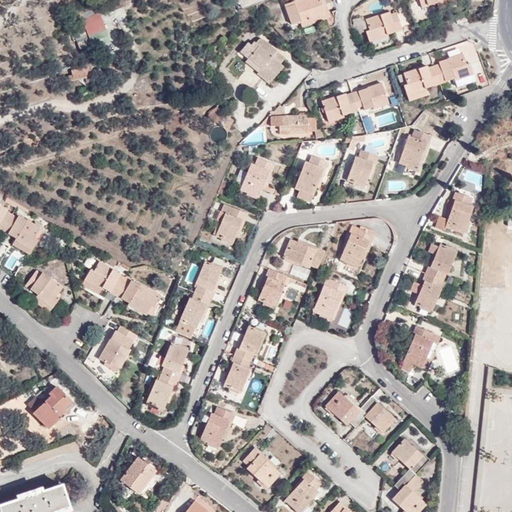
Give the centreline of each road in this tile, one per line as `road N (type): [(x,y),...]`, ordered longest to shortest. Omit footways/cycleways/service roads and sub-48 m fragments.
road 1 (residential): [(423,205),(281,220),(263,236),(165,449)]
road 2 (residential): [(345,346),(313,337),(293,342),(270,409),(367,502),(371,478),(296,411)]
road 3 (residential): [(465,511),(498,161),(511,135)]
road 4 (residential): [(505,17),(352,67),(345,0)]
road 5 (residential): [(165,449),(0,298)]
road 6 (residential): [(446,511),(449,448),(372,363),(371,342)]
road 7 (residential): [(423,205),(511,76)]
road 8 (residential): [(371,342),(369,327),(423,205)]
